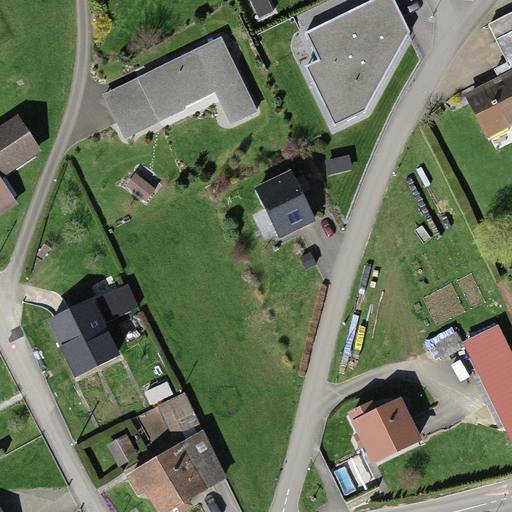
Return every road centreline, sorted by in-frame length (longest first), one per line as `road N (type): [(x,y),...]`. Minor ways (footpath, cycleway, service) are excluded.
road 1 (residential): [(450,35),(402,115),(361,220),(308,399),(286,511)]
road 2 (residential): [(0,333),(94,511)]
